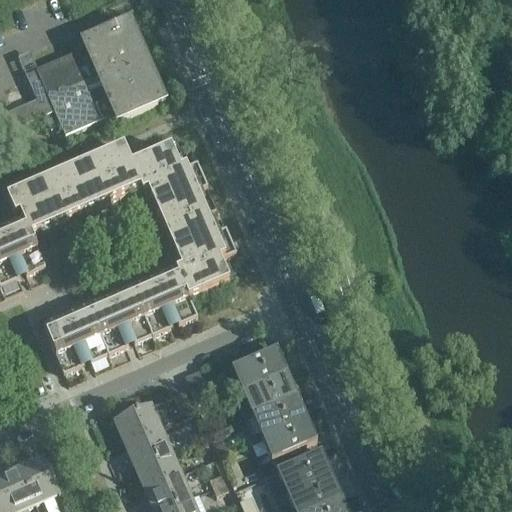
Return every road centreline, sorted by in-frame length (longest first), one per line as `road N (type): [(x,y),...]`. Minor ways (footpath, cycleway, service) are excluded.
road 1 (residential): [(293,311),(153,0)]
road 2 (residential): [(293,311),(0,437)]
road 3 (residential): [(389,511),(293,311)]
